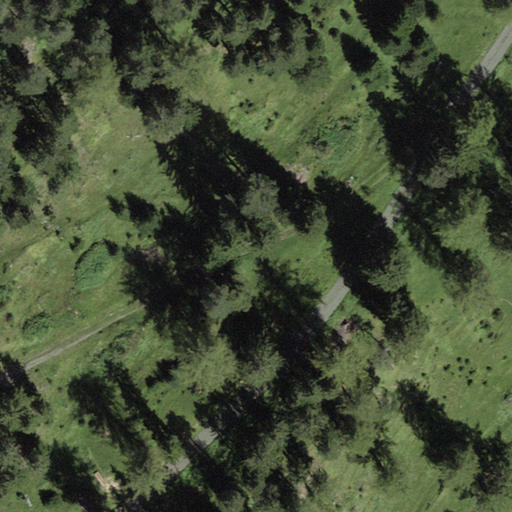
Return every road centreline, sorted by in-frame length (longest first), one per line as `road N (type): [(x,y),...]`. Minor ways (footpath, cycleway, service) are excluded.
road 1 (track): [(119,511),(246,401),(438,142)]
road 2 (track): [(438,142),(511,5)]
